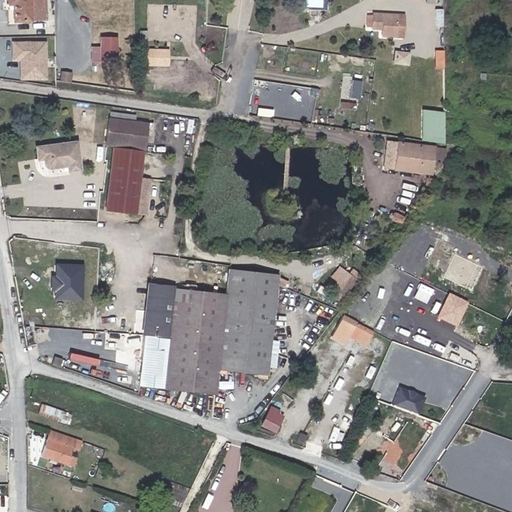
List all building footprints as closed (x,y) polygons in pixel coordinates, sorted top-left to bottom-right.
[(40,0),(2,0),(2,4),(4,5),(7,5),(7,17),(40,17),(40,0)] [(368,12),(367,25),(377,27),(376,32),(392,34),(393,13),(382,12),(382,9),(369,8),(368,12)] [(147,41),(147,30),(138,30),(138,41),(147,41)] [(115,61),(116,37),(100,36),(100,46),(99,60),(115,61)] [(22,60),(21,79),(49,79),(50,40),(13,39),(12,60),(22,60)] [(99,60),(100,46),(91,45),(90,60),(99,60)] [(446,67),(446,49),(436,49),(436,67),(446,67)] [(166,66),(166,50),(146,51),(146,66),(166,66)] [(395,63),(411,64),(412,51),(395,50),(395,63)] [(70,82),(71,74),(62,72),(61,81),(70,82)] [(352,78),(351,96),(363,97),(364,79),(352,78)] [(424,140),(447,141),(448,110),(425,109),(424,140)] [(139,145),(142,117),(104,112),(101,140),(139,145)] [(394,168),(398,141),(389,139),(384,167),(394,168)] [(446,148),(398,141),(394,168),(422,173),(430,174),(432,158),(444,160),(446,148)] [(76,142),(34,147),(36,159),(42,158),(43,160),(43,162),(46,165),(47,166),(48,166),(52,167),(60,166),(61,169),(64,171),(80,169),(76,142)] [(142,153),(113,148),(105,201),(144,207),(146,195),(136,193),(136,192),(146,193),(150,171),(140,169),(142,153)] [(428,183),(430,174),(422,173),(421,181),(428,183)] [(340,264),(329,278),(346,291),(361,273),(353,267),(350,271),(340,264)] [(78,298),(80,265),(55,265),(54,273),(52,276),(51,279),(51,284),(53,288),(53,297),(78,298)] [(225,297),(145,288),(135,385),(164,389),(164,394),(172,395),(172,390),(211,395),(210,406),(218,407),(222,369),(261,373),(261,376),(266,376),(277,276),(227,269),(225,297)] [(461,325),(470,299),(449,292),(440,318),(461,325)] [(372,332),(343,315),(331,335),(343,342),(348,334),(365,344),(372,332)] [(395,403),(421,414),(428,396),(402,385),(395,403)] [(60,410),(40,403),(36,412),(57,419),(60,410)] [(280,433),(288,413),(272,406),(263,426),(280,433)] [(78,450),(82,440),(49,429),(39,454),(64,463),(67,454),(70,447),(78,450)] [(67,454),(64,463),(71,466),(75,457),(67,454)] [(184,503),(187,493),(167,486),(164,496),(184,503)]
